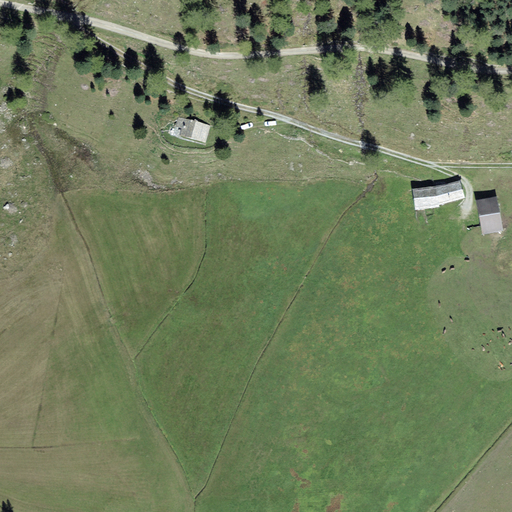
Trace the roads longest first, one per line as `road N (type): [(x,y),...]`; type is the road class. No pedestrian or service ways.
road 1 (track): [(511,69),(376,47),(219,55),(0,2)]
road 2 (track): [(54,13),(192,92),(438,168),(511,166)]
